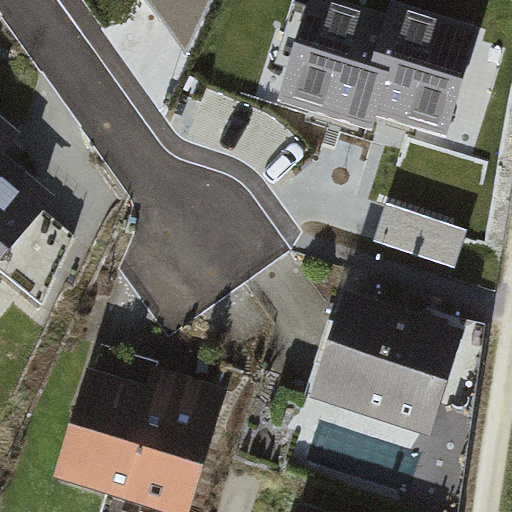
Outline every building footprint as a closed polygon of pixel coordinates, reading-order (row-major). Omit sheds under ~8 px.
[(170,0),(148,0),(161,19),(170,0)] [(387,0),(383,12),(341,0),(305,0),(276,97),(306,106),(344,118),(372,126),(376,112),(409,121),(445,132),(478,23),(402,0),(387,0)] [(0,269),(43,304),(75,235),(41,206),(53,193),(0,148),(19,128),(0,113),(0,269)] [(420,313),(346,288),(311,395),(430,434),(465,327),(449,322),(450,318),(421,309),(420,313)] [(91,366),(86,364),(50,476),(106,494),(100,511),(188,511),(228,388),(188,375),(159,366),(161,360),(99,340),(91,366)] [(335,511),(300,500),(296,511),(335,511)]
